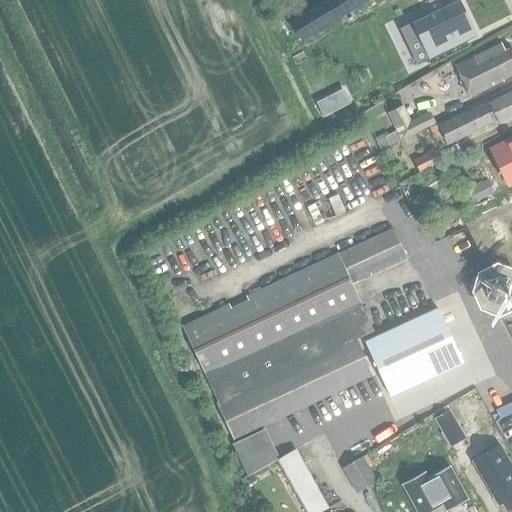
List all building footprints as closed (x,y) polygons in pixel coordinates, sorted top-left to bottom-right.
[(327,0),(298,18),(308,35),(367,0),(327,0)] [(422,0),(412,0),(398,6),(402,17),(425,8),(422,0)] [(458,0),(399,29),(406,45),(418,39),(426,57),(474,33),(458,0)] [(501,80),(511,74),(511,52),(510,49),(504,52),(500,45),(454,67),(469,98),(502,82),(501,80)] [(487,102),(438,126),(437,127),(445,144),(446,146),(496,121),(498,124),(511,117),(511,91),(488,103),(487,102)] [(331,113),(324,99),(316,104),(323,118),(331,113)] [(390,145),(435,123),(430,112),(411,121),(403,105),(388,113),(396,131),(386,136),(390,145)] [(511,141),(492,151),(508,183),(511,181),(511,141)] [(436,149),(414,159),(421,172),(442,162),(436,149)] [(502,190),(495,176),(466,190),(473,204),(502,190)] [(468,210),(447,220),(454,235),(475,225),(468,210)] [(228,304),(181,326),(235,441),(374,377),(357,340),(374,332),(373,330),(372,330),(351,285),(407,258),(392,227),(245,296),(247,301),(231,309),(228,304)] [(511,291),(511,289),(507,279),(496,276),(485,281),(481,292),(486,303),(498,307),(508,301),(511,291)] [(431,312),(364,342),(379,375),(389,397),(462,364),(437,309),(431,312)] [(449,411),(435,419),(450,447),(465,439),(449,411)] [(245,473),(278,458),(265,429),(231,445),(245,473)] [(511,470),(498,447),(473,461),(498,506),(503,503),(507,511),(511,507),(511,470)] [(295,451),(277,461),(306,511),(324,511),(329,509),(295,451)] [(342,469),(356,493),(375,482),(361,458),(342,469)] [(447,511),(468,501),(467,500),(449,468),(450,468),(449,467),(428,479),(425,473),(424,472),(402,484),(402,485),(403,485),(417,511),(447,511)]
